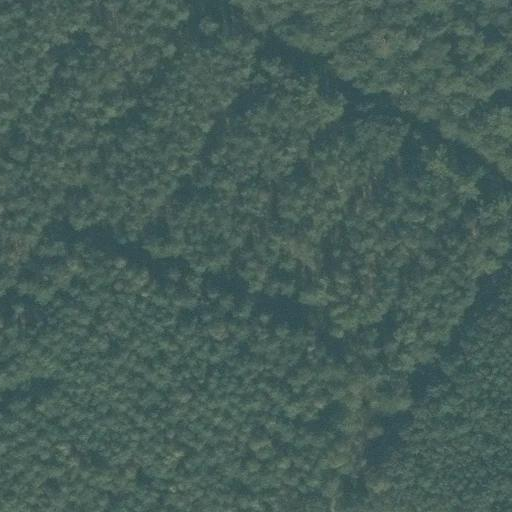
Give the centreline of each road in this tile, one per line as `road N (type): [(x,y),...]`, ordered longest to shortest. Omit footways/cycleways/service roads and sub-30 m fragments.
road 1 (track): [(511,174),(221,0)]
road 2 (track): [(352,497),(511,255)]
